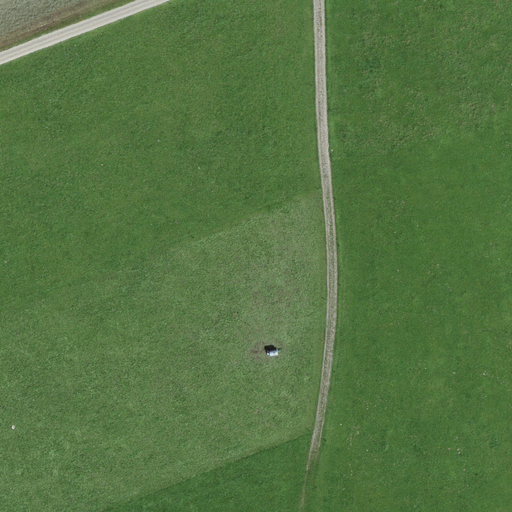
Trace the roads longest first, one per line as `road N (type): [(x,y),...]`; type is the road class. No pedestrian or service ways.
road 1 (track): [(295,511),(319,432),(334,295),(318,0)]
road 2 (track): [(0,60),(159,0)]
